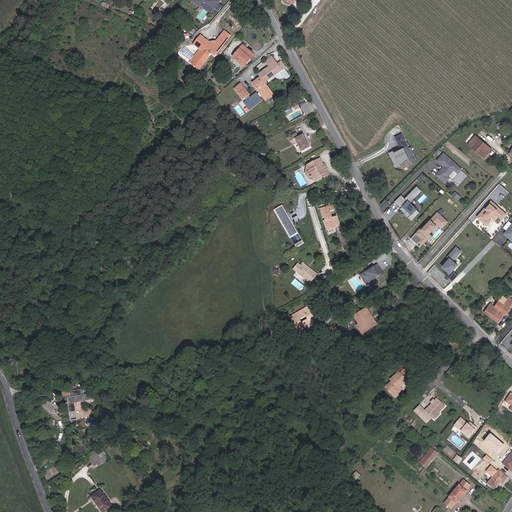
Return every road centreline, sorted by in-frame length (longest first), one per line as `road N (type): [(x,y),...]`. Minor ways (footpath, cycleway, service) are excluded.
road 1 (unclassified): [(511,361),(399,247),(259,0)]
road 2 (tertiary): [(51,511),(0,374)]
